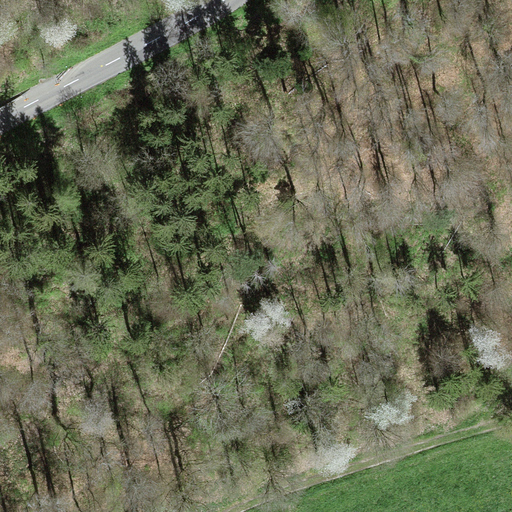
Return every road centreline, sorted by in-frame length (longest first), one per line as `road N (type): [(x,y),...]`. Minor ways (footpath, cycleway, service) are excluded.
road 1 (track): [(258,511),(434,441),(511,419)]
road 2 (tertiary): [(223,0),(0,119)]
